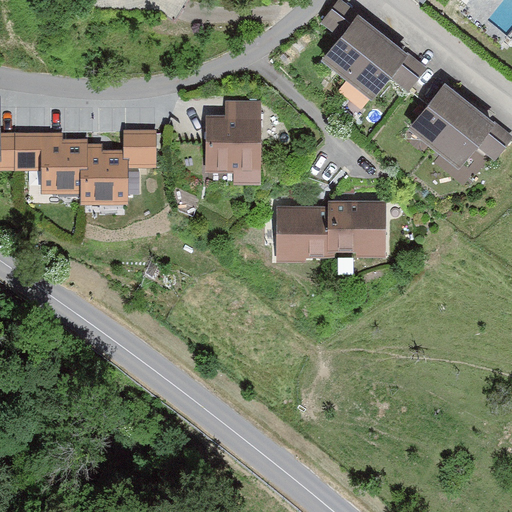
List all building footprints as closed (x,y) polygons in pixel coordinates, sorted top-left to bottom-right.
[(342,19),(306,66),(355,103),(375,76),(396,92),(412,71),(342,19)] [(423,88),(392,130),(442,167),(456,148),(476,162),(492,140),(423,88)] [(246,119),(189,119),(189,174),(246,174),(246,119)] [(155,123),(119,123),(118,160),(155,160),(155,123)] [(38,141),(0,139),(0,161),(38,163),(38,141)] [(87,152),(41,152),(41,183),(87,183),(87,162),(87,152)] [(129,163),(87,162),(87,183),(87,195),(128,196),(129,163)] [(320,209),(259,207),(258,261),(320,263),(321,253),(377,255),(379,202),(320,200),(320,209)]
